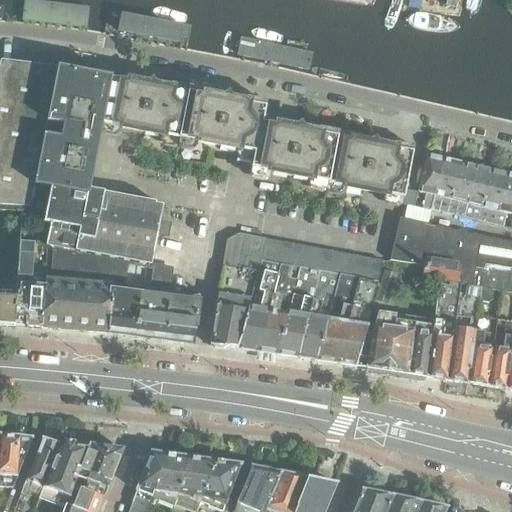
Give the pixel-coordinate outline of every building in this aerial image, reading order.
[(20,0),(18,22),(89,30),(92,8),(20,0)] [(117,13),(113,35),(183,49),(188,27),(117,13)] [(238,36),(233,58),(304,73),(308,51),(238,36)] [(34,186),(57,68),(1,61),(0,64),(0,204),(23,210),(22,219),(44,224),(49,197),(35,194),(37,187),(34,186)] [(101,125),(102,125),(111,79),(57,68),(34,186),(37,187),(88,197),(88,192),(101,125)] [(253,170),(263,119),(266,103),(248,100),(246,100),(245,105),(240,104),(224,100),(220,100),(156,87),(111,79),(102,125),(120,129),(128,130),(132,131),(145,133),(213,147),(216,147),(228,149),(236,151),(238,151),(253,154),(251,164),(250,170),(251,170),(253,170)] [(405,191),(412,153),(371,145),(368,145),(303,132),(300,131),(279,127),(280,122),(277,122),(263,119),(253,170),(267,173),(269,174),(292,178),(361,191),(364,192),(384,196),(403,199),(405,193),(405,191)] [(431,211),(443,160),(427,156),(417,193),(426,196),(423,209),(431,211)] [(460,164),(443,160),(431,211),(439,213),(442,200),(450,202),(460,164)] [(463,219),(476,167),(460,164),(450,202),(458,203),(457,207),(450,205),(447,215),(463,219)] [(482,209),(492,171),(476,167),(463,219),(479,222),(480,218),(473,217),(475,207),(482,209)] [(492,171),(482,209),(480,218),(479,222),(495,226),(508,175),(492,171)] [(511,176),(508,175),(495,226),(504,228),(507,215),(511,216),(511,176)] [(37,187),(35,194),(49,197),(44,224),(51,226),(46,247),(48,248),(46,279),(43,329),(108,334),(162,341),(193,345),(199,299),(168,295),(171,270),(151,266),(157,236),(166,238),(168,237),(167,236),(169,226),(170,225),(170,224),(159,221),(162,207),(154,206),(155,204),(88,192),(88,197),(37,187)] [(403,199),(402,206),(406,206),(412,208),(415,193),(405,191),(405,193),(403,199)] [(406,206),(403,220),(427,226),(430,212),(412,208),(406,206)] [(484,264),(511,268),(511,244),(427,226),(403,220),(399,220),(390,262),(424,267),(421,280),(440,283),(447,284),(460,285),(460,286),(453,334),(447,382),(468,385),(477,319),(479,304),(479,303),(480,290),(484,264)] [(43,329),(46,279),(32,278),(34,240),(36,240),(36,233),(29,233),(29,235),(21,234),(16,325),(27,325),(29,328),(43,329)] [(261,263),(267,240),(239,235),(226,241),(222,267),(258,273),(261,263)] [(276,266),(281,243),(268,240),(264,263),(276,266)] [(289,268),(293,245),(281,243),(276,266),(281,266),(289,268)] [(302,270),(306,248),(293,245),(289,268),(300,270),(302,270)] [(314,273),(319,250),(306,248),(302,270),(309,272),(314,273)] [(327,275),(331,252),(319,250),(314,273),(319,274),(327,275)] [(340,277),(344,255),(331,252),(327,275),(338,277),(340,277)] [(352,280),(357,257),(344,255),(340,277),(352,280)] [(365,282),(369,260),(357,257),(352,280),(358,281),(365,282)] [(378,285),(382,262),(369,260),(365,282),(378,285)] [(276,266),(264,263),(261,263),(258,273),(237,351),(257,354),(281,266),(276,266)] [(511,268),(484,264),(480,290),(495,292),(511,294),(511,268)] [(277,356),(300,270),(281,266),(257,354),(277,356)] [(258,273),(222,267),(210,347),(237,351),(258,273)] [(300,270),(277,356),(296,359),(319,274),(314,273),(309,272),(302,270),(300,270)] [(397,275),(385,271),(380,287),(376,301),(388,305),(397,275)] [(316,362),(338,277),(327,275),(319,274),(296,359),(316,362)] [(336,365),(358,281),(338,277),(316,362),(336,365)] [(369,327),(376,301),(380,287),(358,281),(336,365),(356,367),(369,327)] [(460,286),(440,283),(434,318),(427,378),(428,378),(428,379),(447,382),(453,334),(460,286)] [(493,302),(495,292),(480,290),(479,303),(490,304),(493,302)] [(0,302),(0,326),(15,327),(16,325),(17,303),(0,302)] [(407,375),(413,331),(398,329),(399,325),(395,325),(396,316),(378,313),(372,335),(367,369),(407,375)] [(427,378),(434,318),(427,317),(425,324),(414,322),(413,331),(407,375),(427,378)] [(488,388),(496,322),(477,319),(468,385),(488,388)] [(506,391),(511,348),(511,324),(496,322),(488,388),(506,391)] [(21,439),(0,437),(0,441),(0,488),(13,489),(32,440),(21,439)] [(44,488),(62,446),(43,440),(27,481),(26,481),(21,495),(16,506),(17,506),(14,511),(34,511),(25,508),(30,492),(41,496),(44,488)] [(65,443),(62,446),(41,496),(67,506),(78,479),(89,450),(77,448),(74,444),(65,443)] [(89,450),(78,479),(86,482),(83,490),(104,500),(121,455),(118,450),(91,446),(89,450)] [(169,457),(169,456),(151,454),(128,511),(143,511),(147,502),(148,498),(151,499),(167,457),(169,457)] [(193,460),(193,459),(190,459),(176,457),(169,456),(169,457),(167,457),(151,499),(172,507),(175,501),(191,461),(193,460)] [(217,463),(218,463),(215,462),(215,463),(200,461),(200,460),(193,459),(193,460),(191,461),(175,501),(198,511),(200,505),(200,504),(217,463)] [(215,511),(222,511),(236,478),(240,467),(240,466),(225,464),(218,463),(217,463),(200,504),(200,505),(215,511)] [(264,511),(280,474),(251,468),(252,469),(233,511),(264,511)] [(295,511),(308,479),(280,473),(280,474),(264,511),(295,511)] [(308,479),(295,511),(325,511),(336,486),(337,485),(308,479)] [(81,511),(98,511),(104,500),(83,490),(81,489),(73,509),(81,511)] [(384,511),(391,497),(390,497),(362,491),(352,511),(384,511)] [(415,511),(419,503),(418,503),(391,497),(384,511),(415,511)] [(419,503),(415,511),(445,511),(446,510),(447,509),(419,503)]
